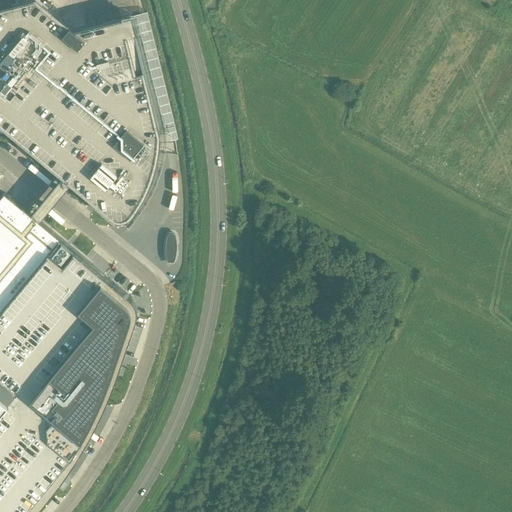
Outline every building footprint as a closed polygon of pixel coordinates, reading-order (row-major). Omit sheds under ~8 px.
[(0,123),(93,201),(97,204),(114,218),(115,218),(116,219),(117,219),(118,219),(119,219),(120,219),(121,219),(122,219),(123,219),(124,219),(125,219),(126,218),(127,218),(128,217),(129,217),(129,216),(130,216),(131,215),(132,214),(134,211),(141,202),(146,192),(150,182),(154,172),(157,161),(158,158),(159,151),(160,141),(159,128),(131,14),(121,16),(122,21),(77,31),(40,0),(20,0),(4,5),(0,5),(0,123)] [(461,132),(451,146),(469,157),(478,143),(461,132)] [(43,178),(48,182),(44,186),(48,188),(55,180),(46,173),(43,178)] [(0,307),(40,259),(60,236),(5,191),(0,197),(0,307)] [(177,251),(177,250),(177,249),(177,248),(177,247),(177,246),(177,245),(177,242),(177,240),(176,239),(176,238),(176,237),(176,236),(176,235),(175,235),(175,234),(174,233),(173,232),(169,232),(169,233),(168,233),(168,234),(167,234),(167,235),(167,236),(166,237),(166,238),(166,239),(166,240),(166,242),(165,243),(165,244),(165,245),(165,247),(165,248),(165,249),(165,251),(165,252),(166,253),(166,254),(167,260),(168,261),(169,262),(173,262),(173,261),(174,261),(175,260),(175,259),(176,255),(176,254),(176,253),(177,252),(177,251)] [(105,274),(60,236),(40,259),(86,297),(105,274)] [(131,295),(107,276),(96,290),(95,289),(106,275),(105,274),(86,297),(40,259),(0,307),(0,393),(5,397),(0,402),(0,511),(33,511),(48,494),(61,477),(80,448),(100,415),(111,388),(121,361),(137,313),(137,306),(135,301),(131,295)]
